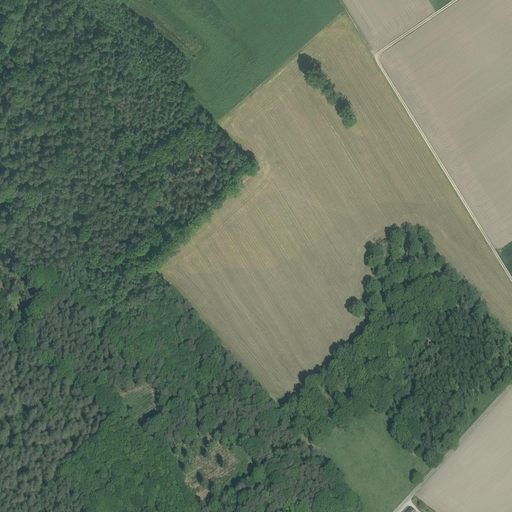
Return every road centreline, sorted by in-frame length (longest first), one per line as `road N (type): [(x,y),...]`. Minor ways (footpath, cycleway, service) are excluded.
road 1 (track): [(511,277),(349,12)]
road 2 (unclassified): [(395,511),(511,384)]
